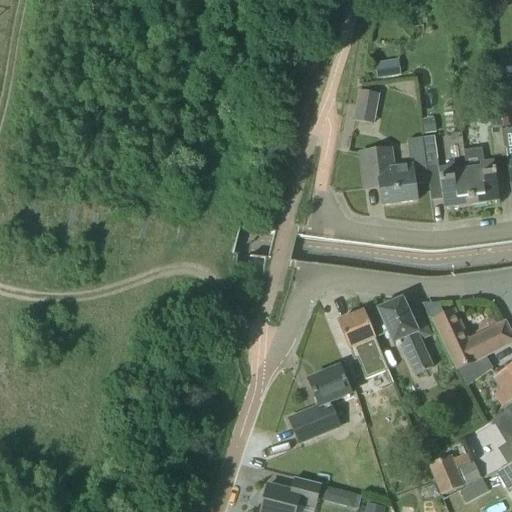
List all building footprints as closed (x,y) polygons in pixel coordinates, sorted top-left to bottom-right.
[(377,78),(402,75),(399,58),(375,62),(377,78)] [(354,121),(372,125),(377,95),(359,91),(354,121)] [(423,120),(425,135),(436,133),(434,119),(423,120)] [(505,157),(501,126),(489,128),(493,158),(505,157)] [(287,143),(264,137),(258,162),(281,167),(287,143)] [(426,167),(438,165),(435,138),(422,139),(426,167)] [(464,151),(466,165),(471,207),(499,203),(494,163),(480,165),(478,149),(464,151)] [(390,150),(360,154),(365,190),(380,188),(382,206),(416,202),(414,185),(428,184),(426,170),(425,170),(423,159),(409,161),(410,167),(393,169),(390,150)] [(466,165),(439,169),(444,210),(471,207),(466,165)] [(377,311),(393,347),(400,343),(412,369),(430,361),(423,346),(433,341),(417,305),(407,309),(403,300),(377,311)] [(375,341),(364,312),(338,323),(355,366),(367,362),(361,347),(375,341)] [(494,330),(468,342),(454,312),(434,321),(457,368),(471,362),(484,356),(502,347),(511,342),(511,338),(505,324),(494,330)] [(501,325),(496,315),(488,319),(487,325),(490,330),(501,325)] [(466,387),(493,369),(484,356),(471,362),(457,368),(466,387)] [(502,409),(511,402),(511,365),(492,378),(500,391),(493,395),(502,409)] [(298,447),(341,429),(332,405),(351,397),(340,369),(308,382),(318,406),(287,419),(298,447)] [(511,408),(492,421),(506,446),(511,442),(511,408)] [(424,424),(412,429),(419,445),(428,441),(427,438),(429,437),(424,424)] [(463,487),(450,456),(429,465),(442,496),(463,487)] [(458,470),(465,486),(481,479),(474,463),(471,465),(458,470)] [(316,508),(321,485),(295,479),(292,492),(267,486),(261,511),(296,511),(299,503),(316,508)] [(325,488),(321,487),(317,501),(358,511),(362,497),(325,488)] [(467,505),(478,499),(472,487),(461,493),(467,505)]
